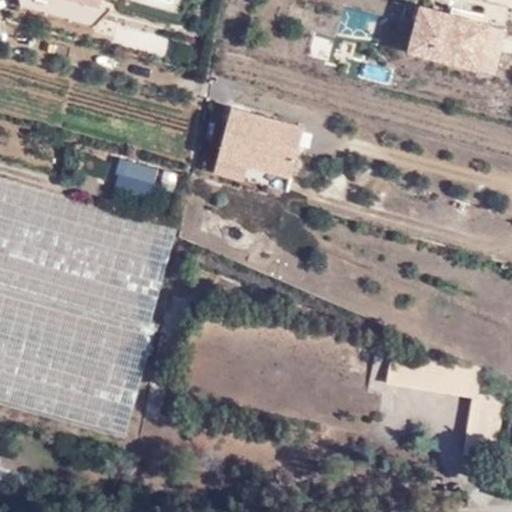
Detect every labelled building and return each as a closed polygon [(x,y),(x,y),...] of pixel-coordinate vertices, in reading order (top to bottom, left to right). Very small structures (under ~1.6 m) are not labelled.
[(487,25),(420,8),(407,54),(476,71),(487,25)] [(304,125),(231,106),(218,155),(291,174),(304,125)] [(0,280),(150,323),(175,226),(0,176),(0,280)] [(0,396),(125,432),(153,329),(0,286),(0,396)] [(474,393),(477,375),(478,369),(452,363),(390,353),(387,377),(474,393)] [(503,396),(477,391),(467,456),(494,460),(503,396)]
